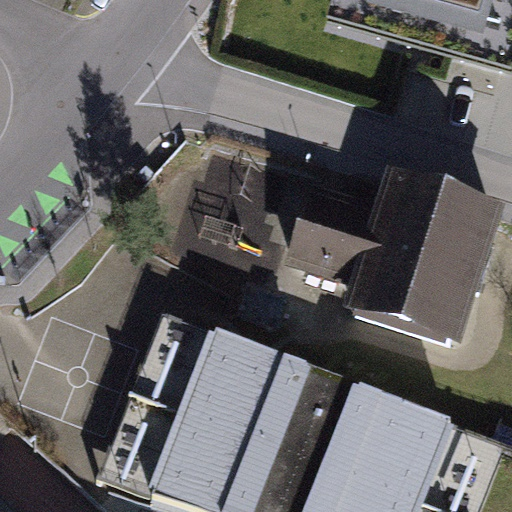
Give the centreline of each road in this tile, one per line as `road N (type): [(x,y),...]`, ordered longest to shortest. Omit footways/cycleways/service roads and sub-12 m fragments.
road 1 (residential): [(511,179),(103,71)]
road 2 (residential): [(0,181),(103,71)]
